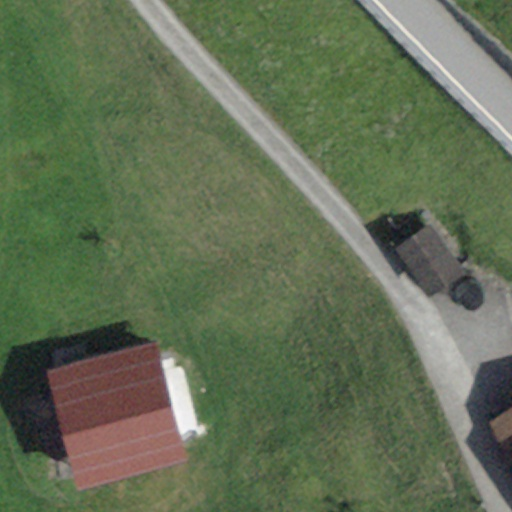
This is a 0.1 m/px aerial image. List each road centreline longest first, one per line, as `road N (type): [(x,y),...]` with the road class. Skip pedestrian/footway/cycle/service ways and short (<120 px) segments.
road 1 (track): [(499,492),(403,290),(151,0)]
road 2 (tertiary): [(410,0),(511,104)]
